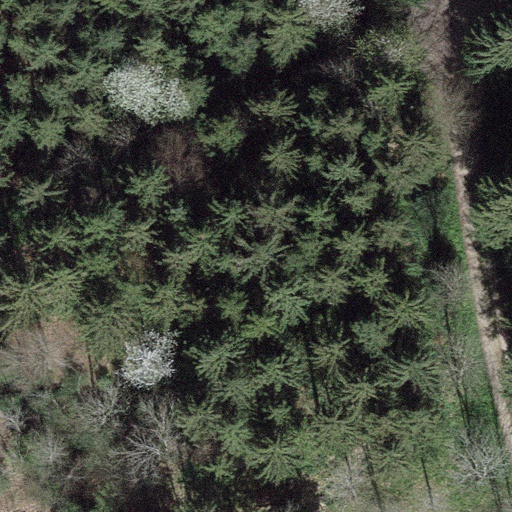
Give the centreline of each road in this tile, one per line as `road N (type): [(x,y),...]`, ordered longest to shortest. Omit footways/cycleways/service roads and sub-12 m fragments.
road 1 (track): [(453,0),(0,276)]
road 2 (track): [(511,432),(481,319),(471,186),(468,88),(480,0)]
